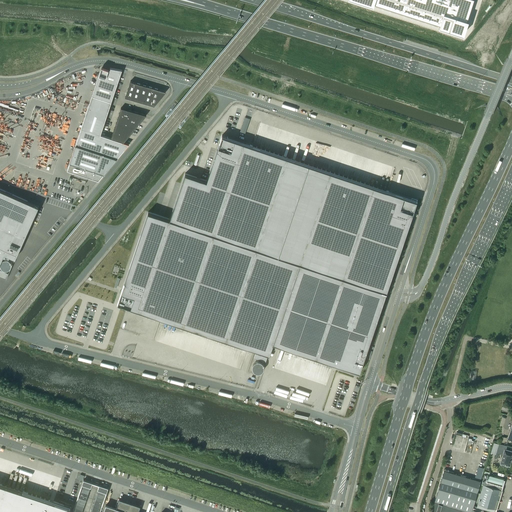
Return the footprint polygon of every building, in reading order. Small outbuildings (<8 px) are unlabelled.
[(356,0),(373,5),(374,2),(440,24),(439,26),(463,34),(468,20),(467,20),(473,0),(356,0)] [(81,128),(67,170),(96,179),(98,180),(128,144),(126,143),(123,142),(117,140),(111,138),(110,138),(103,136),(101,135),(101,134),(105,121),(111,102),(122,70),(110,68),(110,70),(101,69),(99,75),(92,95),(81,128)] [(163,95),(162,94),(165,92),(158,90),(159,89),(130,80),(129,82),(127,89),(125,97),(154,105),(163,95)] [(121,108),(119,113),(131,116),(132,117),(133,111),(121,108)] [(133,111),(132,117),(142,119),(146,115),(133,111)] [(119,113),(118,118),(128,121),(129,121),(131,116),(119,113)] [(148,212),(118,303),(269,354),(273,343),(359,372),(417,201),(222,135),(207,181),(185,173),(170,219),(148,212)] [(0,276),(6,279),(39,206),(0,188),(0,276)] [(253,365),(252,366),(252,368),(252,369),(253,369),(253,370),(253,371),(254,371),(254,372),(255,372),(256,373),(257,373),(258,373),(259,373),(260,372),(261,372),(262,371),(263,371),(263,370),(263,369),(264,369),(264,368),(264,367),(265,367),(265,366),(264,366),(265,366),(264,365),(264,364),(263,364),(264,363),(264,362),(263,362),(263,361),(262,361),(262,362),(261,361),(260,361),(259,361),(258,361),(257,361),(256,361),(255,362),(254,362),(254,363),(253,363),(253,364),(253,365)] [(511,459),(511,456),(511,451),(504,449),(500,463),(501,463),(501,465),(504,466),(505,464),(506,464),(509,465),(511,458),(511,459)] [(434,502),(467,511),(472,511),(473,509),(474,506),(473,505),(481,481),(444,470),(434,502)] [(493,511),(495,511),(496,509),(502,489),(501,489),(502,485),(503,485),(505,479),(486,473),(483,483),(484,484),(477,506),(493,511)] [(84,479),(72,511),(82,511),(92,482),(84,479)] [(0,483),(0,511),(69,511),(71,507),(0,483)] [(99,485),(90,511),(99,511),(108,488),(99,485)] [(119,499),(116,508),(106,504),(103,511),(138,511),(140,506),(119,499)] [(467,511),(434,502),(433,511),(467,511)]
